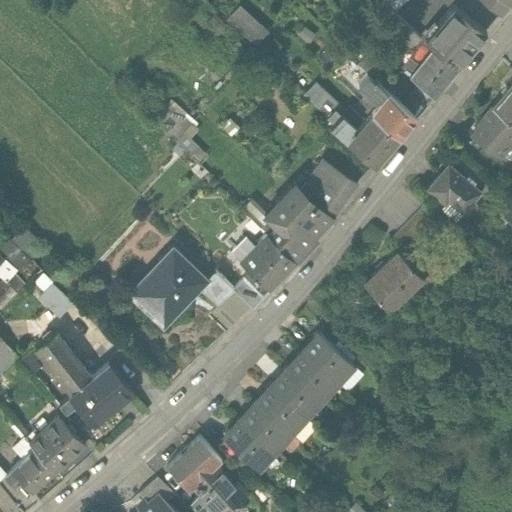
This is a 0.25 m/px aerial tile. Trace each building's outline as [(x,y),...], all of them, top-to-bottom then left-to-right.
[(511,0),(486,0),(501,12),(511,0)] [(256,44),(272,28),(243,1),(228,17),(256,44)] [(486,30),(453,3),(423,39),(426,42),(456,69),(457,68),(454,65),(486,30)] [(411,50),(420,49),(426,42),(423,39),(404,21),(393,32),(411,50)] [(456,69),(426,42),(420,49),(428,56),(409,78),(403,73),(391,86),(390,80),(380,71),(379,72),(372,79),(415,117),(433,95),(435,96),(456,69)] [(358,66),(366,74),(372,79),(379,72),(364,59),(358,66)] [(292,83),(319,110),(330,99),(303,72),(292,83)] [(399,136),(415,117),(372,79),(366,74),(358,83),(364,89),(368,93),(361,101),(399,136)] [(511,83),(495,105),(511,117),(511,83)] [(153,116),(182,144),(201,125),(173,97),(153,116)] [(399,136),(361,101),(348,118),(342,113),(330,126),(374,167),(399,136)] [(511,142),(511,117),(495,105),(471,133),(502,156),(511,142)] [(338,139),(323,126),(316,134),(331,147),(338,139)] [(354,187),(321,164),(300,195),(333,218),(354,187)] [(479,191),(448,165),(428,188),(445,201),(447,198),(463,211),(479,191)] [(333,218),(300,195),(291,188),(265,216),(276,227),(305,254),(317,241),(312,236),(319,228),(321,230),(333,218)] [(511,219),(511,201),(503,212),(511,219)] [(305,254),(276,227),(241,263),(269,290),(305,254)] [(434,235),(409,261),(422,274),(417,279),(426,287),(435,278),(433,276),(454,254),(434,235)] [(0,269),(0,260),(9,251),(0,243),(0,281),(6,275),(0,269)] [(205,278),(171,244),(157,259),(164,266),(133,296),(162,324),(199,288),(197,286),(205,278)] [(409,261),(397,248),(363,280),(388,306),(417,279),(422,274),(409,261)] [(466,252),(458,262),(471,272),(479,261),(466,252)] [(0,262),(0,264),(8,275),(21,265),(11,253),(0,262)] [(214,269),(205,278),(197,286),(199,288),(218,306),(234,289),(214,269)] [(234,289),(253,307),(262,298),(244,279),(234,289)] [(54,281),(44,290),(61,311),(72,302),(54,281)] [(81,304),(65,317),(90,344),(106,331),(96,320),(81,304)] [(90,374),(54,327),(34,344),(40,351),(70,390),(90,374)] [(355,363),(318,329),(312,335),(314,336),(303,348),(338,381),(355,363)] [(3,338),(0,340),(0,367),(17,353),(3,338)] [(40,351),(34,344),(19,357),(31,370),(39,363),(33,357),(40,351)] [(338,381),(303,348),(301,347),(297,352),(298,354),(287,365),(323,398),(338,381)] [(133,391),(108,360),(90,374),(70,390),(68,392),(69,393),(58,402),(65,409),(75,401),(93,423),(133,391)] [(323,398),(287,365),(286,364),(281,369),(282,371),(271,382),(307,415),(323,398)] [(307,415),(271,382),(270,381),(265,386),(267,388),(256,400),(291,432),(307,415)] [(291,432),(256,400),(254,398),(250,403),(251,405),(240,417),(276,449),(291,432)] [(84,440),(58,411),(37,430),(34,426),(24,434),(34,445),(54,467),(84,440)] [(276,449),(240,417),(239,415),(234,421),(235,422),(224,434),(225,436),(243,452),(260,467),(276,449)] [(221,457),(199,433),(167,462),(187,485),(192,480),(207,467),(208,469),(214,463),(221,457)] [(243,452),(225,436),(217,444),(235,460),(243,452)] [(54,467),(34,445),(5,471),(14,482),(21,476),(31,487),(54,467)] [(232,483),(214,463),(208,469),(207,467),(192,480),(199,490),(196,494),(214,511),(248,511),(248,508),(242,500),(246,497),(233,482),(232,483)] [(137,489),(146,500),(157,491),(165,498),(174,491),(156,474),(137,489)] [(180,511),(165,498),(157,491),(146,500),(131,511),(180,511)] [(214,511),(196,494),(188,503),(198,511),(214,511)]
